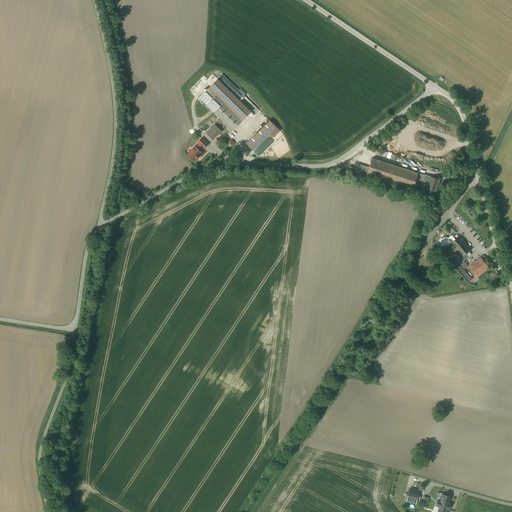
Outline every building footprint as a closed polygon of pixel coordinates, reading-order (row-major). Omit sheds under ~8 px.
[(227,125),(233,130),(251,112),(218,79),(199,98),(221,119),(227,125)] [(221,119),(215,124),(221,130),(227,125),(221,119)] [(276,127),(269,120),(246,144),(253,151),(276,127)] [(215,124),(207,133),(213,139),(221,130),(215,124)] [(203,147),(204,148),(208,144),(202,138),(198,142),(199,143),(203,147)] [(196,146),(188,154),(194,160),(196,158),(197,159),(199,156),(199,155),(202,152),(200,151),(203,147),(199,143),(196,147),(196,146)] [(418,173),(372,158),(367,174),(413,189),(418,173)] [(424,174),(420,186),(427,189),(427,190),(435,193),(440,178),(437,177),(436,179),(424,174)] [(447,241),(439,248),(451,262),(452,261),(469,282),(472,279),(463,270),(468,266),(464,261),(465,260),(463,257),(470,250),(459,236),(455,239),(452,235),(448,238),(446,240),(447,241)] [(436,244),(439,248),(447,241),(446,240),(448,238),(447,237),(446,237),(445,237),(444,237),(442,238),(436,243),(436,244)] [(481,257),(469,267),(477,276),(488,267),(481,257)] [(430,274),(432,279),(440,276),(438,271),(430,274)] [(410,489),(407,501),(416,504),(419,491),(410,489)] [(439,507),(437,511),(446,511),(447,509),(448,510),(450,504),(449,504),(451,497),(443,494),(440,502),(438,501),(437,506),(439,507)]
